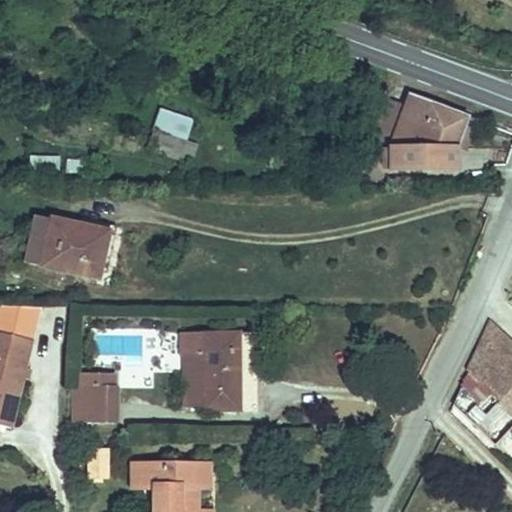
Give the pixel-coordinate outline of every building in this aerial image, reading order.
[(446,156),(455,123),(399,102),(395,113),(379,152),(446,156)] [(379,152),(395,113),(375,105),(359,144),(379,152)] [(160,111),(149,151),(188,161),(198,121),(160,111)] [(454,157),(463,126),(455,123),(446,156),(454,157)] [(445,171),(446,156),(379,152),(379,169),(445,171)] [(84,275),(94,227),(23,212),(12,259),(84,275)] [(0,335),(11,337),(14,323),(0,320),(0,335)] [(165,329),(165,350),(186,350),(187,410),(227,408),(224,329),(165,329)] [(480,349),(458,399),(499,438),(511,424),(511,337),(503,329),(484,350),(480,349)] [(9,366),(14,338),(11,337),(0,335),(0,415),(7,376),(9,366)] [(101,382),(101,371),(65,372),(66,383),(101,382)] [(66,383),(57,383),(58,403),(72,403),(72,418),(102,417),(101,382),(66,383)] [(72,418),(72,403),(58,403),(58,426),(72,426),(72,418)] [(74,449),(74,479),(93,479),(93,450),(74,449)] [(138,511),(186,511),(186,508),(187,483),(202,483),(204,460),(117,460),(117,485),(139,485),(138,511)]
